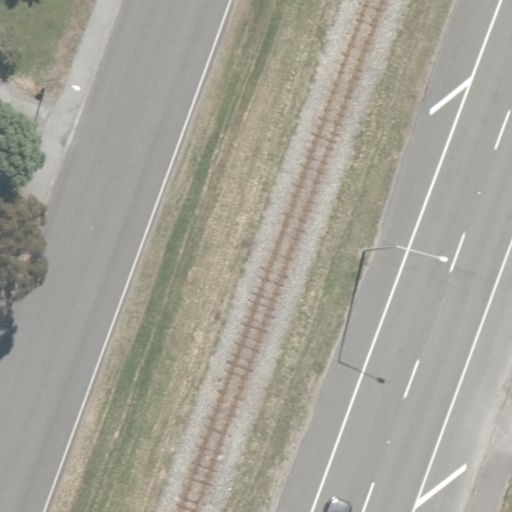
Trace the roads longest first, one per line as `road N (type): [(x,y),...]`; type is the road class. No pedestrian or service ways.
road 1 (residential): [(178,0),(0,489)]
road 2 (primary): [(363,511),(511,112)]
